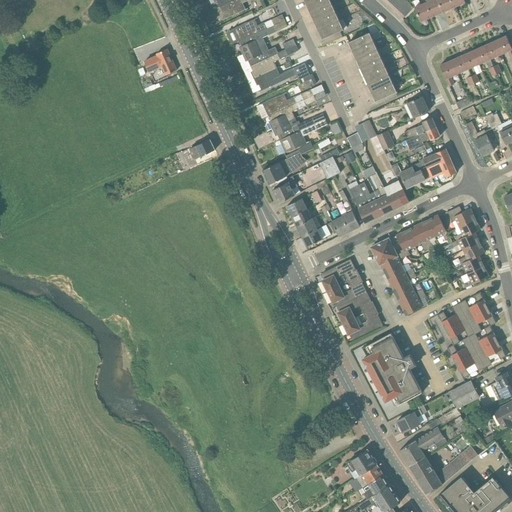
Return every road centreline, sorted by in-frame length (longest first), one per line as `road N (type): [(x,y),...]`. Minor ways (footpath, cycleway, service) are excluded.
road 1 (secondary): [(291,272),(164,0)]
road 2 (secondary): [(429,511),(383,448),(291,272)]
road 3 (residential): [(356,240),(441,393)]
road 4 (residential): [(476,182),(412,48)]
road 5 (residential): [(511,312),(476,182)]
road 6 (residential): [(476,182),(356,240)]
road 7 (residential): [(344,120),(289,0)]
